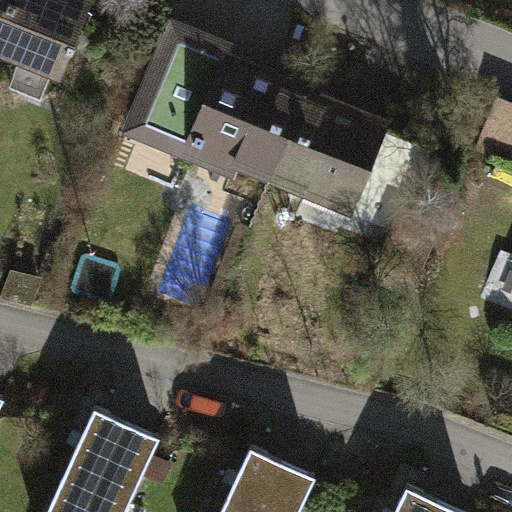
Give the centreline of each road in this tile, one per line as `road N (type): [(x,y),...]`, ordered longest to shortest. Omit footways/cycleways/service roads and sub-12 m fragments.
road 1 (residential): [(0,315),(362,406),(511,460)]
road 2 (residential): [(332,0),(511,75)]
